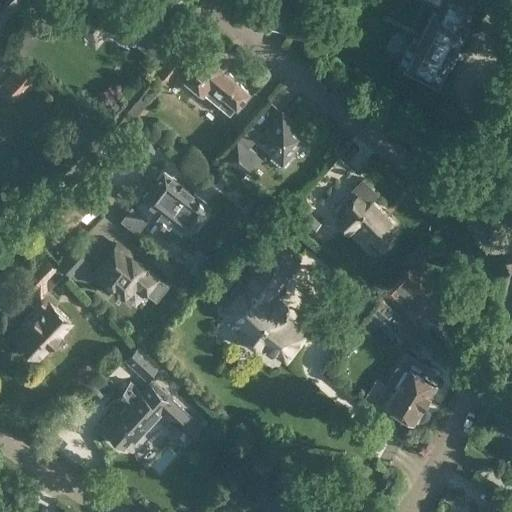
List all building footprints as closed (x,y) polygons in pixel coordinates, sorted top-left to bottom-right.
[(116,0),(115,2),(112,0),(90,0),(71,23),(81,31),(81,32),(84,35),(85,34),(94,42),(113,19),(136,38),(155,14),(137,0),(116,0)] [(459,46),(471,24),(470,23),(482,0),(480,0),(425,0),(435,5),(418,39),(412,36),(398,63),(404,66),(404,67),(407,68),(405,71),(418,77),(420,75),(439,85),(451,63),(452,63),(461,47),(459,46)] [(229,71),(225,73),(220,69),(225,63),(216,56),(213,60),(199,49),(179,73),(229,115),(248,92),(231,78),(232,74),(229,71)] [(167,78),(168,79),(184,60),(173,52),(157,70),(159,72),(156,75),(163,82),(167,78)] [(2,81),(19,98),(35,82),(16,66),(2,81)] [(264,99),(254,91),(238,110),(247,119),(264,99)] [(305,136),(282,114),(257,141),(272,155),(268,159),(281,171),(293,158),(289,154),(305,136)] [(130,141),(145,154),(156,141),(141,129),(130,141)] [(238,178),(258,154),(236,136),(216,158),(238,178)] [(224,170),(214,163),(202,180),(211,187),(224,170)] [(155,180),(152,178),(147,184),(150,187),(142,197),(158,209),(155,214),(159,217),(159,219),(162,221),(163,220),(167,223),(171,219),(187,231),(208,204),(191,192),(193,190),(180,181),(179,182),(163,170),(155,180)] [(61,196),(39,220),(60,239),(88,208),(95,215),(106,203),(79,179),(71,188),(74,191),(66,200),(61,196)] [(351,228),(358,236),(381,213),(370,202),(377,196),(362,181),(351,192),(355,197),(345,206),(348,208),(336,219),(348,231),(351,228)] [(139,236),(148,223),(130,209),(123,218),(125,219),(122,223),(139,236)] [(310,212),(300,224),(311,233),(321,222),(310,212)] [(394,225),(381,213),(358,236),(376,254),(396,235),(390,229),(394,225)] [(272,239),(218,311),(241,328),(238,332),(265,352),(267,349),(287,363),(311,332),(289,316),(290,311),(290,308),(289,304),(287,301),(282,298),(277,295),(300,261),(272,239)] [(146,267),(147,267),(119,246),(113,253),(110,250),(104,259),(106,261),(97,273),(115,288),(114,290),(117,292),(118,290),(125,295),(134,283),(147,293),(159,278),(146,267)] [(59,263),(71,274),(85,259),(73,248),(59,263)] [(158,251),(150,261),(169,275),(176,266),(158,251)] [(46,291),(62,273),(45,258),(26,279),(36,288),(36,291),(31,297),(31,301),(36,306),(21,322),(25,326),(16,336),(37,355),(47,344),(50,346),(55,347),(63,339),(61,334),(59,331),(70,319),(53,304),(57,300),(46,291)] [(412,267),(409,264),(382,292),(415,325),(426,313),(434,322),(459,296),(453,290),(452,292),(444,284),(446,283),(436,273),(434,274),(426,267),(428,265),(421,258),(412,267)] [(357,285),(348,297),(366,312),(376,300),(357,285)] [(421,334),(400,314),(390,326),(410,346),(421,334)] [(123,358),(145,380),(161,362),(139,341),(123,358)] [(406,350),(385,384),(396,391),(387,406),(414,423),(438,385),(423,376),(430,365),(406,350)] [(222,400),(238,384),(224,370),(208,387),(222,400)] [(112,407),(97,424),(100,426),(122,446),(129,438),(133,442),(161,411),(186,433),(197,420),(181,406),(152,379),(141,392),(135,386),(136,385),(129,379),(126,382),(122,387),(110,400),(115,404),(112,407)] [(256,450),(243,465),(241,467),(255,480),(270,463),(256,450)] [(300,511),(310,501),(286,481),(259,511),(300,511)] [(448,491),(444,498),(458,506),(464,497),(457,494),(456,495),(448,491)]
